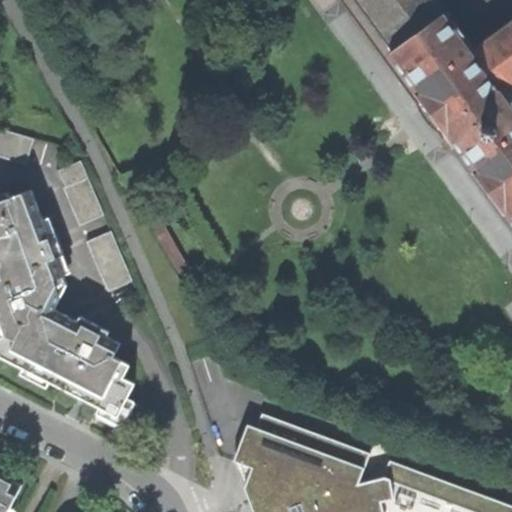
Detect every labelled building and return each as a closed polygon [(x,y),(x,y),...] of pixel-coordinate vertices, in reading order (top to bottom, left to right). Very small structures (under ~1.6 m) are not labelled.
[(356,0),(393,51),(445,13),(436,0),(356,0)] [(511,216),(511,98),(507,91),(475,48),(448,11),(445,13),(393,51),(391,52),(436,113),(511,216)] [(511,21),(475,48),(507,91),(511,87),(511,21)] [(0,154),(1,155),(9,129),(0,126),(0,154)] [(9,129),(1,155),(14,159),(22,133),(9,129)] [(35,137),(22,133),(14,159),(27,163),(35,137)] [(83,159),(60,169),(67,185),(90,176),(83,159)] [(65,186),(71,199),(95,189),(90,176),(67,185),(65,186)] [(9,190),(0,194),(0,338),(14,346),(9,357),(26,366),(29,360),(54,374),(51,379),(76,392),(120,415),(137,382),(125,376),(132,363),(116,355),(123,342),(109,335),(112,331),(82,315),(80,320),(57,308),(69,283),(33,188),(11,196),(9,190)] [(101,201),(95,189),(71,199),(76,211),(101,201)] [(101,201),(76,211),(81,224),(106,214),(101,201)] [(88,240),(93,252),(118,242),(113,230),(88,240)] [(93,252),(99,265),(124,254),(118,242),(93,252)] [(124,254),(99,265),(104,278),(129,267),(124,254)] [(135,280),(129,267),(104,278),(109,291),(135,280)] [(251,489),(260,511),(511,511),(511,506),(392,462),(385,480),(363,487),(375,456),(265,413),(259,427),(255,425),(241,460),(260,468),(251,489)] [(0,511),(10,511),(25,484),(0,470),(0,511)]
